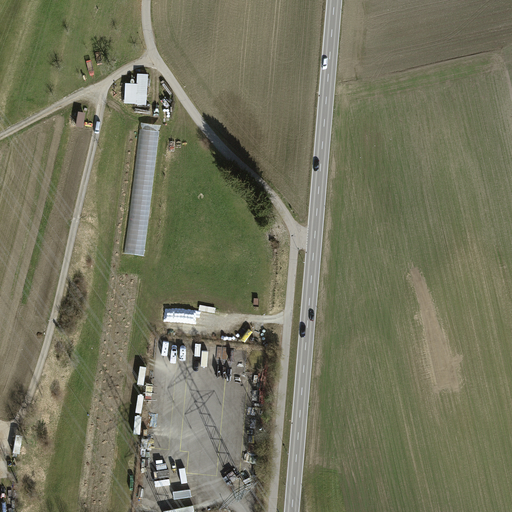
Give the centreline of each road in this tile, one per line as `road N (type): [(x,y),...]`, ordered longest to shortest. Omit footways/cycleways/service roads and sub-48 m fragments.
road 1 (secondary): [(293,511),(333,0)]
road 2 (track): [(107,81),(0,136)]
